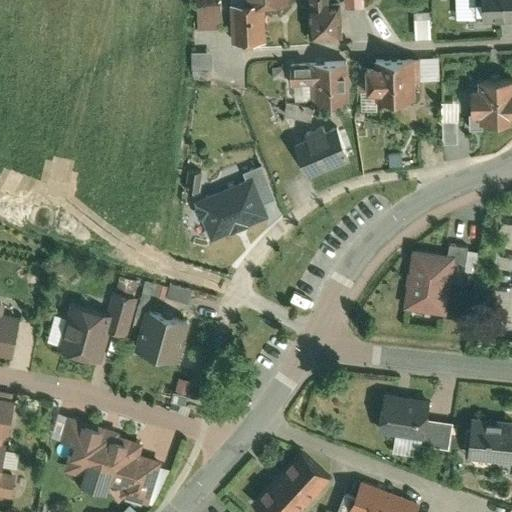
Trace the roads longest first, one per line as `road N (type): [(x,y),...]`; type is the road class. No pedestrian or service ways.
road 1 (residential): [(511,159),(450,184),(373,239),(341,277),(319,334)]
road 2 (residential): [(242,438),(0,376)]
road 3 (residential): [(319,334),(365,355),(511,371)]
road 4 (residential): [(319,334),(242,438)]
